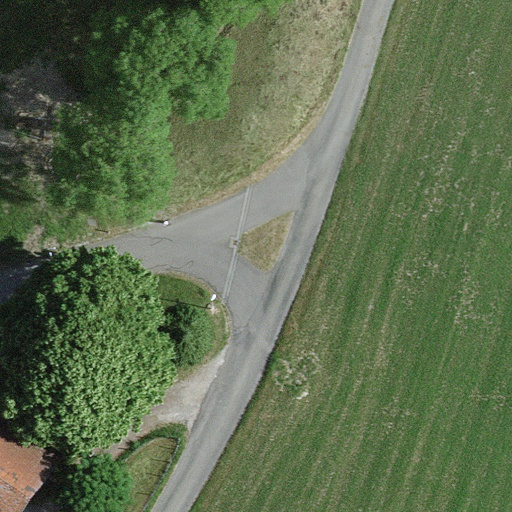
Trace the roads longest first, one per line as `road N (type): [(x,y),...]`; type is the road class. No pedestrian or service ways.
road 1 (unclassified): [(305,203),(241,394),(176,511)]
road 2 (unclassified): [(305,203),(0,294)]
road 3 (unclassified): [(381,0),(305,203)]
